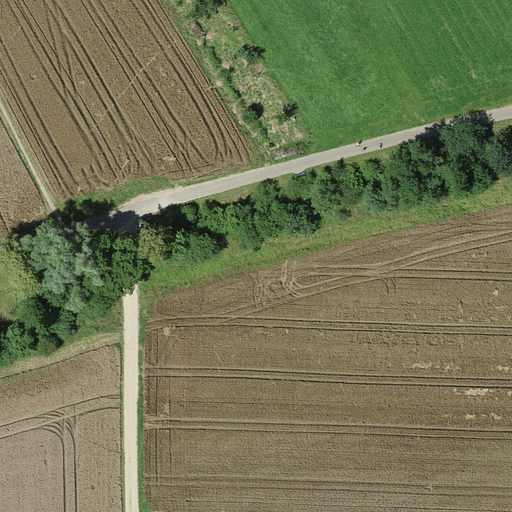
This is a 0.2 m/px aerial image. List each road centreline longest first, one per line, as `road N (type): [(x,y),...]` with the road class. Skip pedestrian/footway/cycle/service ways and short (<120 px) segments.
road 1 (track): [(511,111),(395,135),(0,252)]
road 2 (track): [(132,511),(126,212)]
road 3 (track): [(0,102),(66,231)]
